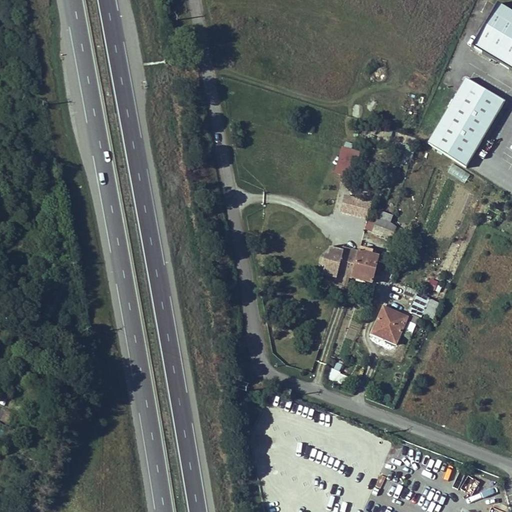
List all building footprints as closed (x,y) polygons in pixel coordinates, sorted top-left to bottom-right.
[(511,13),(493,3),(468,46),(511,71),(511,13)] [(469,82),(428,145),(466,169),(507,106),(469,82)] [(341,146),(334,172),(352,177),(359,151),(341,146)] [(466,181),(470,175),(454,165),(450,171),(466,181)] [(343,197),(340,215),(368,218),(370,200),(343,197)] [(391,217),(381,213),(378,220),(388,223),(391,217)] [(388,223),(378,220),(377,219),(372,233),(391,240),(389,244),(396,248),(404,230),(388,223)] [(344,290),(348,291),(352,279),(359,253),(348,250),(347,255),(342,253),(328,250),(326,258),(322,256),(319,266),(321,267),(319,275),(322,275),(336,279),(337,275),(348,278),(344,290)] [(378,258),(371,256),(363,254),(359,253),(352,279),(371,284),(373,275),(376,267),(378,258)] [(336,279),(322,275),(320,284),(344,290),(348,278),(337,275),(336,279)] [(409,296),(415,299),(417,294),(411,291),(409,296)] [(429,299),(417,294),(415,299),(409,313),(421,318),(422,315),(429,299)] [(429,299),(422,315),(433,320),(440,304),(429,299)] [(373,329),(386,334),(384,339),(395,344),(407,319),(388,310),(389,308),(384,305),(373,329)] [(371,334),(384,339),(386,334),(373,329),(371,334)] [(330,368),(326,379),(339,385),(344,374),(330,368)] [(459,472),(452,486),(460,489),(466,475),(459,472)] [(486,511),(490,506),(478,500),(471,511),(486,511)]
